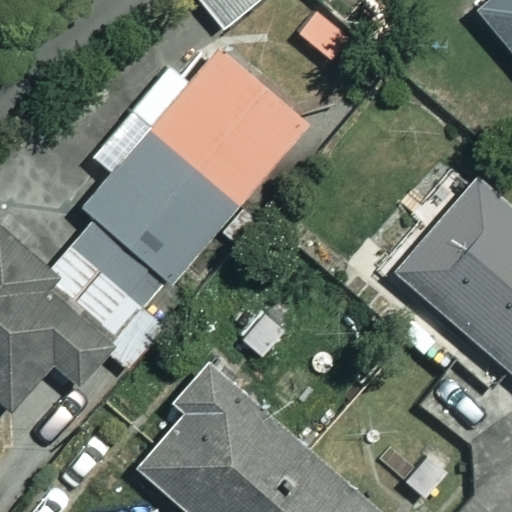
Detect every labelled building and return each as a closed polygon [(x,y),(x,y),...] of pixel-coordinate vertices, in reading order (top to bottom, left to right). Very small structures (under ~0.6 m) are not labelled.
[(195,0),(217,27),(250,0),(195,0)] [(316,0),(309,0),(287,26),(334,66),(359,36),(316,0)] [(511,0),(473,0),(469,4),(511,59),(511,0)] [(85,212),(162,277),(300,115),(213,41),(177,82),(159,67),(91,147),(120,171),(85,212)] [(511,205),(472,171),(389,267),(511,374),(511,205)] [(162,277),(85,212),(69,230),(13,182),(0,197),(0,407),(44,356),(71,378),(99,345),(122,365),(160,321),(139,303),(162,277)] [(382,511),(210,363),(126,460),(186,511),(382,511)]
